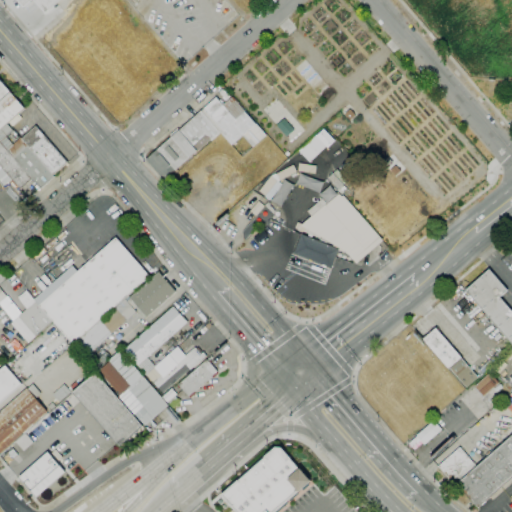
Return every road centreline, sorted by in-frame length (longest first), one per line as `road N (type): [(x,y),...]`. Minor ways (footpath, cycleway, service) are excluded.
road 1 (residential): [(289,0),(0,260)]
road 2 (primary): [(308,365),(232,274),(111,158)]
road 3 (secondary): [(275,368),(101,511)]
road 4 (residential): [(511,159),(373,0)]
road 5 (residential): [(216,419),(130,461),(54,511)]
road 6 (primary): [(111,158),(212,296)]
road 7 (primary): [(111,158),(0,29)]
road 8 (primary): [(422,489),(308,365)]
road 9 (primary): [(296,391),(398,511)]
road 10 (primary): [(417,278),(308,365)]
